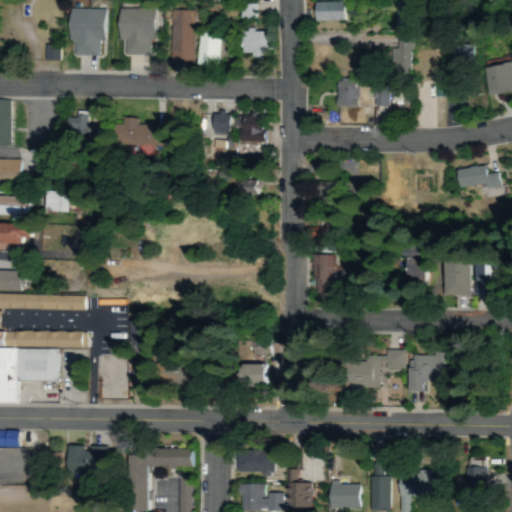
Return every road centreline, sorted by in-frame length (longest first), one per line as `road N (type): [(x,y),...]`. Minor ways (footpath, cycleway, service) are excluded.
road 1 (residential): [(0,419),(511,426)]
road 2 (residential): [(291,423),(286,0)]
road 3 (residential): [(0,84),(291,90)]
road 4 (residential): [(290,141),(414,142),(511,128)]
road 5 (residential): [(290,320),(511,323)]
